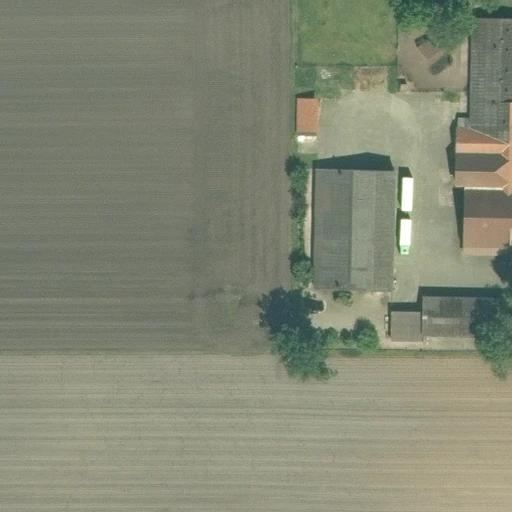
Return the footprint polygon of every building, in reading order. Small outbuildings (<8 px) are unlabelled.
[(511,17),(469,17),(467,127),(454,127),(453,191),(457,191),(511,191),(511,17)] [(430,39),(420,48),(432,62),(443,54),(430,39)] [(313,132),(314,98),(295,97),(295,132),(313,132)] [(387,169),(312,168),(310,289),(385,290),(387,169)] [(456,243),(511,243),(511,191),(457,191),(456,243)] [(480,296),(419,295),(419,311),(419,335),(479,336),(480,296)] [(389,311),(388,338),(419,338),(419,335),(419,311),(389,311)]
